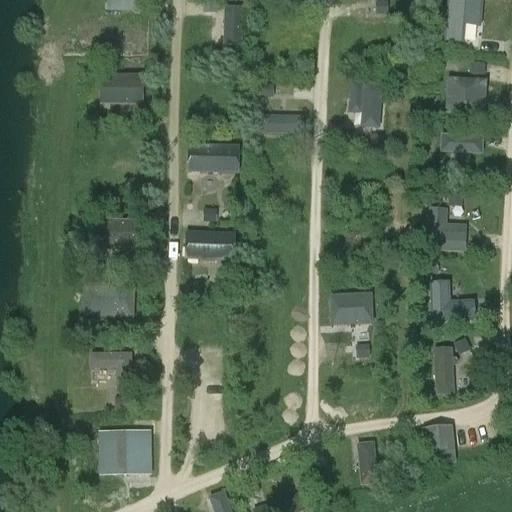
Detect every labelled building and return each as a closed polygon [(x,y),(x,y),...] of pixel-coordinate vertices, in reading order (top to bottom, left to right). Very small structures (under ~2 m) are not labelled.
[(136,0),(108,0),(108,13),(136,13),(136,0)] [(481,0),(447,0),(444,44),(463,46),(464,28),(478,29),(481,0)] [(204,4),(203,16),(215,16),(216,4),(204,4)] [(386,5),(376,5),(376,15),(386,15),(386,5)] [(241,10),(225,10),(224,47),(241,47),(241,10)] [(484,66),(472,66),(472,77),(483,78),(484,66)] [(141,78),(99,78),(99,107),(142,107),(141,78)] [(483,85),(449,83),(447,115),(481,116),(483,85)] [(380,88),(352,85),(349,114),(363,115),(361,128),(376,129),(380,88)] [(272,88),(260,87),(260,99),(272,100),(272,88)] [(257,119),(257,136),(301,136),(301,120),(257,119)] [(482,140),(441,138),(440,154),(481,156),(482,140)] [(373,142),(372,154),(382,154),(383,142),(373,142)] [(190,149),(189,176),(240,178),(241,150),(190,149)] [(434,181),(446,182),(447,170),(435,169),(434,181)] [(460,197),(448,197),(448,209),(460,209),(460,197)] [(203,211),(203,223),(213,223),(213,211),(203,211)] [(430,212),(428,252),(461,254),(463,228),(445,227),(446,213),(430,212)] [(136,223),(94,222),(93,251),(135,252),(136,223)] [(188,236),(187,263),(235,265),(236,238),(188,236)] [(111,272),(123,272),(124,260),(112,260),(111,272)] [(436,264),(426,264),(426,274),(437,274),(436,264)] [(191,285),(191,295),(203,295),(203,285),(191,285)] [(431,285),(432,323),(473,322),(472,305),(448,306),(447,285),(431,285)] [(83,319),(133,320),(134,288),(133,288),(84,286),(83,315),(83,319)] [(331,298),(332,326),(372,325),(371,297),(331,298)] [(117,326),(105,325),(104,337),(116,338),(117,326)] [(470,352),(465,342),(454,347),(459,357),(470,352)] [(368,348),(356,348),(356,360),(368,359),(368,348)] [(436,398),(453,397),(451,350),(434,351),(436,398)] [(130,357),(90,357),(90,371),(116,370),(116,388),(130,388),(130,357)] [(115,400),(115,412),(127,412),(127,400),(115,400)] [(451,429),(421,432),(424,469),(454,466),(451,429)] [(98,456),(150,455),(150,433),(98,434),(98,456)] [(377,486),(373,445),(356,447),(360,487),(377,486)] [(99,478),(125,478),(150,477),(150,455),(98,456),(99,478)] [(297,474),(301,486),(310,483),(306,470),(297,474)] [(212,511),(230,511),(224,494),(208,499),(212,511)] [(304,511),(299,497),(254,511),(304,511)]
